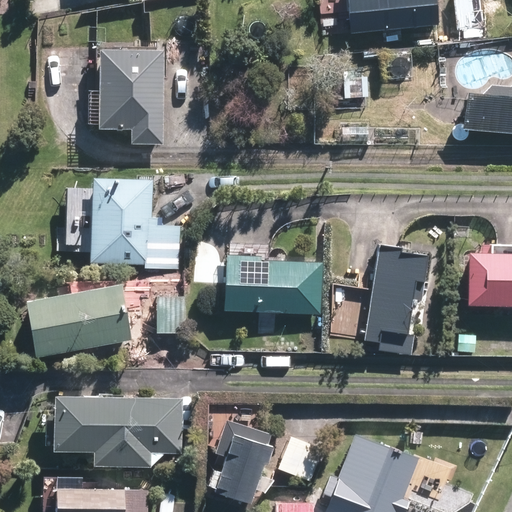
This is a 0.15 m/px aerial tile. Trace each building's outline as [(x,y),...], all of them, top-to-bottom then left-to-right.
[(438,0),(350,0),(353,27),(440,20),(438,0)] [(482,0),(456,0),(458,22),(459,31),(486,28),(482,0)] [(168,49),(110,48),(108,124),(137,124),(137,140),(165,141),(168,49)] [(511,131),(511,97),(471,94),(468,128),(511,131)] [(159,186),(96,182),(91,256),(177,261),(179,226),(156,225),(159,186)] [(430,255),(382,248),(369,334),(385,337),(387,325),(411,329),(420,272),(428,273),(430,255)] [(511,256),(472,256),(471,300),(511,300),(511,256)] [(322,267),(227,261),(225,303),(319,308),(322,267)] [(187,296),(159,296),(159,329),(187,330),(187,296)] [(123,298),(21,314),(27,356),(130,340),(123,298)] [(185,402),(65,395),(63,446),(99,448),(99,458),(153,461),(154,446),(183,448),(185,402)] [(275,441),(237,428),(216,488),(254,501),(275,441)] [(325,446),(293,433),(280,465),(312,478),(325,446)] [(334,511),(398,511),(421,455),(378,438),(362,479),(342,471),(327,509),(334,511)] [(148,511),(149,493),(57,488),(55,511),(148,511)] [(312,511),(312,504),(275,503),(274,511),(312,511)]
